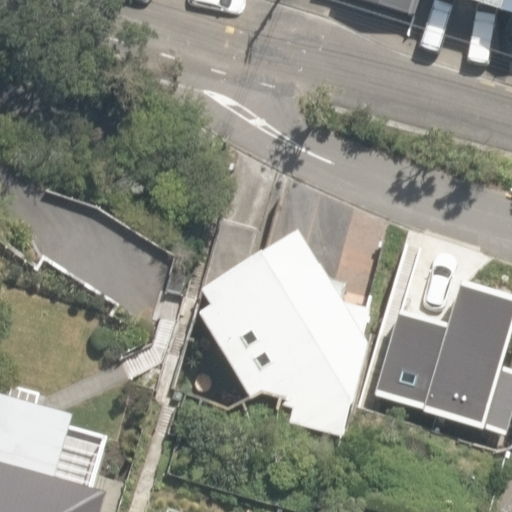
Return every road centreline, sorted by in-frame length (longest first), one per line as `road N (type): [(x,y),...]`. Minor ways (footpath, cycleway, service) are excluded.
road 1 (residential): [(511,232),(329,180),(267,119),(230,43)]
road 2 (residential): [(230,43),(511,114)]
road 3 (residential): [(82,0),(230,43)]
